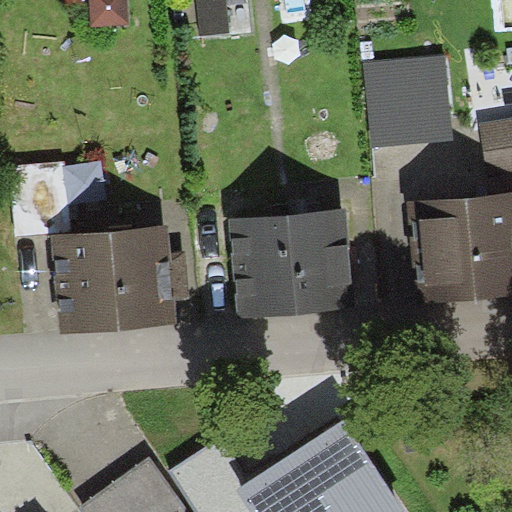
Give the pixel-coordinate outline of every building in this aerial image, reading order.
[(131,0),(92,0),(94,28),(134,26),(131,0)] [(449,60),(367,66),(373,152),(455,146),(449,60)] [(511,181),(511,125),(487,129),(496,184),(511,181)] [(18,232),(73,227),(67,172),(13,178),(18,232)] [(511,199),(416,206),(422,289),(511,282),(511,199)] [(343,217),(240,224),(246,314),(349,307),(343,217)] [(173,323),(168,236),(62,242),(67,329),(173,323)] [(347,418),(250,482),(221,437),(170,471),(197,511),(403,511),(407,510),(347,418)] [(192,511),(151,456),(79,509),(80,511),(192,511)]
